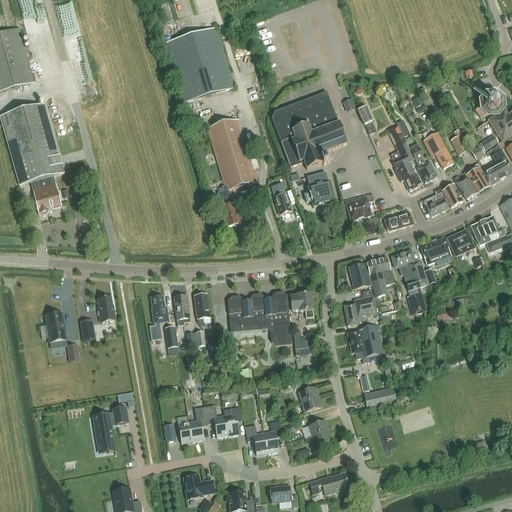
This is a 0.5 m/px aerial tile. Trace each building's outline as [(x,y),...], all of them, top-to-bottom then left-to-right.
[(184,105),(233,90),(215,29),(165,44),(184,105)] [(0,93),(34,84),(19,30),(0,35),(0,93)] [(417,92),(420,101),(425,99),(424,96),(426,95),(423,89),(417,92)] [(289,168),(299,164),(303,163),(306,171),(322,165),(323,166),(328,164),(326,159),(321,161),(319,157),(347,146),(339,124),(337,125),(326,94),(274,114),(271,120),(289,168)] [(495,113),(499,109),(499,103),(494,99),(488,99),(484,104),(484,105),(475,111),(480,119),(489,114),(495,113)] [(351,101),(342,104),(345,114),(355,110),(351,101)] [(56,192),(53,178),(63,175),(44,106),(0,117),(0,118),(19,187),(31,184),(34,197),(33,197),(38,216),(42,218),(47,216),(48,213),(48,212),(61,209),(57,191),(56,192)] [(364,127),(371,123),(372,123),(365,108),(356,112),(363,127),(364,127)] [(511,113),(507,117),(504,111),(488,122),(502,144),(511,136),(511,113)] [(257,184),(238,121),(207,130),(224,188),(222,188),(223,193),(217,195),(219,199),(217,200),(221,210),(220,210),(226,230),(234,227),(235,228),(238,227),(238,226),(240,225),(234,206),(232,207),(229,195),(228,192),(257,184)] [(371,123),(364,127),(368,137),(376,134),(371,123)] [(403,183),(409,193),(419,188),(418,187),(421,185),(410,163),(413,161),(397,128),(387,132),(398,153),(390,157),(392,162),(396,170),(393,171),(400,184),(403,183)] [(437,136),(427,141),(422,143),(430,158),(434,156),(442,171),(452,166),(437,136)] [(450,139),(456,156),(466,153),(460,136),(450,139)] [(493,147),(490,142),(481,147),(485,152),(493,147)] [(422,160),(417,148),(409,152),(415,164),(415,163),(418,169),(417,169),(424,185),(437,179),(429,163),(424,165),(422,160)] [(479,148),(471,154),(476,161),(484,156),(479,148)] [(511,173),(500,153),(492,158),(497,167),(483,174),(482,175),(490,188),(511,175),(511,173)] [(483,174),(477,165),(464,174),(466,178),(477,195),(490,188),(482,175),(483,174)] [(329,183),(327,184),(325,174),(306,179),(308,188),(307,189),(309,195),(304,196),(306,205),(311,203),(312,209),(334,203),(329,183)] [(466,178),(460,182),(458,178),(454,181),(466,202),(477,195),(466,178)] [(279,217),(291,214),(282,185),(271,189),(274,200),(279,217)] [(450,210),(463,204),(454,187),(446,191),(444,188),(439,190),(441,194),(442,193),(450,210)] [(423,203),(430,219),(448,211),(439,190),(434,193),(436,197),(423,203)] [(371,218),(368,204),(373,203),(371,197),(355,201),(355,202),(345,205),(346,206),(350,223),(371,218)] [(511,232),(511,201),(499,208),(511,233),(511,232)] [(384,222),(387,234),(413,226),(408,213),(392,218),(393,220),(384,222)] [(506,238),(505,236),(500,227),(497,228),(492,218),(470,228),(479,247),(485,245),(489,255),(511,244),(511,236),(511,237),(510,236),(506,238)] [(455,258),(474,250),(470,242),(466,232),(447,240),(452,250),(455,258)] [(426,267),(450,257),(444,241),(437,243),(434,242),(432,243),(431,246),(420,250),(426,267)] [(408,293),(409,293),(410,298),(406,299),(411,317),(425,313),(421,295),(420,295),(418,290),(427,287),(420,262),(415,264),(411,253),(391,259),(394,270),(398,269),(401,278),(403,277),(408,293)] [(484,266),(481,258),(472,262),(476,269),(484,266)] [(385,288),(394,285),(387,260),(365,265),(369,277),(375,299),(387,296),(385,288)] [(354,292),(370,288),(364,266),(348,270),(354,292)] [(457,275),(454,268),(447,271),(449,278),(457,275)] [(433,285),(429,272),(423,274),(428,287),(433,285)] [(230,334),(260,332),(266,331),(270,334),(271,344),(276,348),(292,346),(288,314),(287,298),(283,294),(274,295),(271,299),(271,300),(265,301),(265,300),(260,296),(253,297),(249,301),(249,303),(243,303),(243,302),(239,298),(231,299),(228,303),(230,334)] [(291,313),(298,312),(298,313),(305,313),(306,321),(313,320),(313,311),(312,311),(311,295),(297,296),(297,297),(290,298),(291,313)] [(194,298),(197,321),(197,326),(200,329),(203,328),(202,320),(210,319),(207,296),(194,298)] [(173,299),(176,322),(177,328),(183,327),(183,325),(190,324),(189,320),(190,320),(187,297),(185,298),(184,297),(178,297),(177,299),(173,299)] [(159,324),(169,323),(167,310),(164,310),(162,298),(151,300),(152,311),(154,326),(155,326),(156,328),(149,328),(151,342),(162,341),(159,324)] [(363,318),(381,314),(380,310),(378,310),(375,299),(373,300),(372,299),(354,303),(355,305),(344,307),(348,327),(364,324),(363,318)] [(111,300),(98,302),(99,310),(98,310),(100,325),(115,323),(113,308),(112,308),(111,300)] [(62,314),(45,317),(49,345),(66,342),(62,314)] [(446,323),(445,315),(435,317),(436,324),(446,323)] [(80,324),(83,345),(95,343),(92,322),(80,324)] [(380,361),(385,360),(378,327),(362,330),(362,332),(347,335),(351,356),(355,355),(356,362),(362,361),(363,366),(370,365),(368,359),(379,357),(380,361)] [(174,328),(164,330),(168,356),(178,355),(174,328)] [(204,333),(194,334),(196,350),(197,350),(196,349),(206,348),(204,333)] [(295,350),(312,348),(311,341),(301,342),(300,333),(293,334),(295,350)] [(187,351),(196,350),(194,334),(185,336),(187,351)] [(77,347),(67,348),(69,364),(79,362),(77,347)] [(312,355),(312,348),(295,350),(296,357),(312,355)] [(366,377),(360,379),(363,393),(369,391),(366,377)] [(257,397),(264,396),(263,389),(256,390),(257,397)] [(301,404),(318,399),(315,389),(298,394),(301,404)] [(398,403),(395,390),(364,396),(367,410),(398,403)] [(321,409),(318,399),(301,404),(304,414),(321,409)] [(204,409),(207,427),(214,426),(216,440),(227,438),(224,418),(216,419),(214,407),(204,409)] [(113,414),(96,417),(102,455),(115,453),(110,425),(114,425),(115,426),(127,424),(125,409),(112,411),(113,414)] [(201,428),(207,427),(204,409),(194,411),(196,423),(188,424),(192,444),(203,442),(201,428)] [(230,411),(231,417),(224,418),(227,438),(239,436),(236,422),(242,421),(240,409),(230,411)] [(311,438),(328,432),(325,422),(308,428),(311,438)] [(269,425),(271,434),(263,435),(267,455),(278,453),(276,439),(283,438),(279,423),(269,425)] [(177,426),(181,446),(192,444),(188,424),(177,426)] [(284,429),(285,435),(301,430),(300,424),(284,429)] [(173,427),(163,429),(166,444),(175,442),(173,427)] [(267,455),(263,435),(256,436),(254,428),(244,429),(247,444),(253,443),(256,457),(267,455)] [(331,442),(328,432),(311,438),(314,448),(331,442)] [(478,453),(486,451),(483,443),(475,445),(478,453)] [(309,458),(307,450),(297,453),(299,461),(309,458)] [(94,472),(92,458),(63,463),(65,476),(94,472)] [(325,498),(349,491),(344,475),(326,481),(326,480),(309,485),(312,496),(323,493),(325,498)] [(187,502),(202,499),(202,497),(215,495),(212,482),(204,484),(200,485),(199,478),(183,481),(187,502)] [(269,490),(271,505),(291,503),(291,510),(298,509),(297,497),(290,498),(289,488),(269,490)] [(130,490),(113,493),(116,511),(141,511),(140,503),(132,504),(130,490)] [(253,511),(253,504),(246,505),(245,494),(228,495),(229,511),(253,511)] [(205,501),(199,511),(201,511),(206,511),(211,505),(205,501)] [(207,511),(216,511),(220,507),(214,503),(207,511)]
